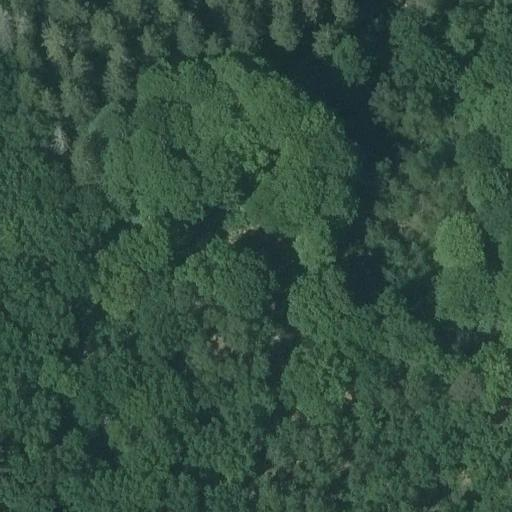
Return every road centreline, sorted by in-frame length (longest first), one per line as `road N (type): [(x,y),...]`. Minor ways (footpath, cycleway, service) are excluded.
road 1 (unknown): [(0,228),(89,275),(511,445)]
road 2 (track): [(137,511),(0,124)]
road 3 (track): [(387,0),(511,60)]
